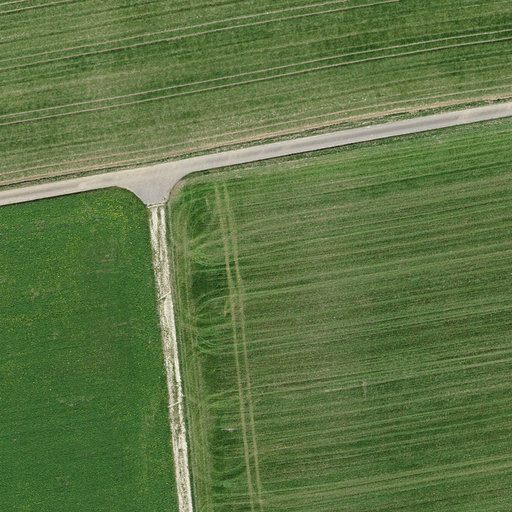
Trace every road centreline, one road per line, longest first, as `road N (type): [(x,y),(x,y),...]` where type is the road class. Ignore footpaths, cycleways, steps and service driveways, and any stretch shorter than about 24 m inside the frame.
road 1 (track): [(511,104),(0,199)]
road 2 (track): [(185,511),(154,170)]
